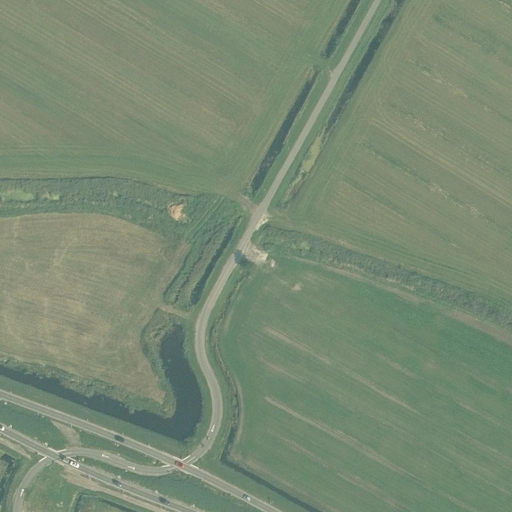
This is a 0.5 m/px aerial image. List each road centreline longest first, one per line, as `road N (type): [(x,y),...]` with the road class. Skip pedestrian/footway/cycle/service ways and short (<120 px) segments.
road 1 (unclassified): [(377,0),(202,318),(199,352),(218,409),(207,443),(180,465)]
road 2 (trunk): [(180,465),(0,394)]
road 3 (trunk): [(55,456),(190,511)]
road 4 (unclassified): [(180,465),(149,470),(89,452),(55,456)]
